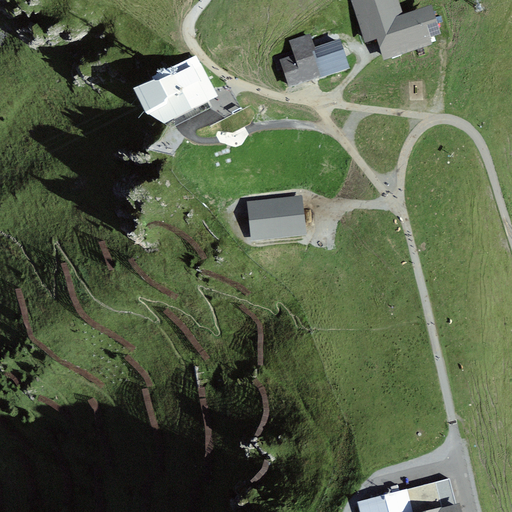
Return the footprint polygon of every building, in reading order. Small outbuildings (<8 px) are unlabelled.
[(377,40),(384,61),(438,42),(426,6),(403,14),(397,0),(350,0),(365,43),(377,40)] [(278,59),(286,87),(346,70),(338,42),(312,49),(308,35),(287,41),(291,56),(278,59)] [(211,79),(200,57),(131,91),(142,115),(161,105),(170,124),(209,105),(221,99),(211,79)] [(301,197),(247,203),(251,242),(305,236),(301,197)] [(457,511),(455,502),(439,506),(433,483),(352,501),(354,511),(457,511)]
